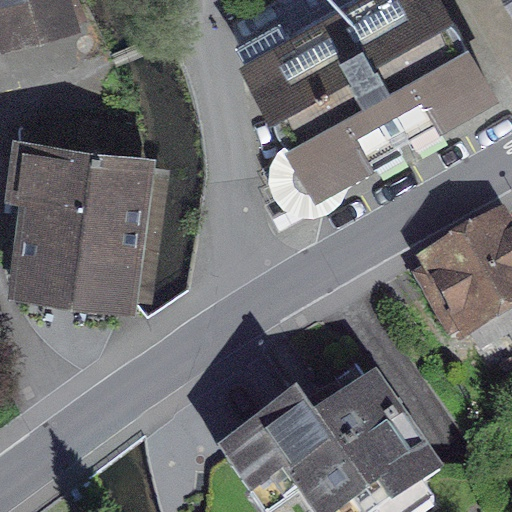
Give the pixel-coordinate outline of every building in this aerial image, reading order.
[(0,0),(0,10),(8,37),(78,18),(72,0),(0,0)] [(498,86),(447,0),(335,0),(246,49),(317,182),(498,86)] [(153,151),(18,132),(10,192),(23,194),(11,279),(132,296),(153,151)] [(511,241),(497,216),(424,258),(464,329),(511,301),(511,241)] [(349,371),(250,439),(293,501),(335,472),(362,511),(406,511),(411,508),(413,511),(439,511),(477,487),(466,471),(483,459),(410,352),(359,386),(349,371)]
